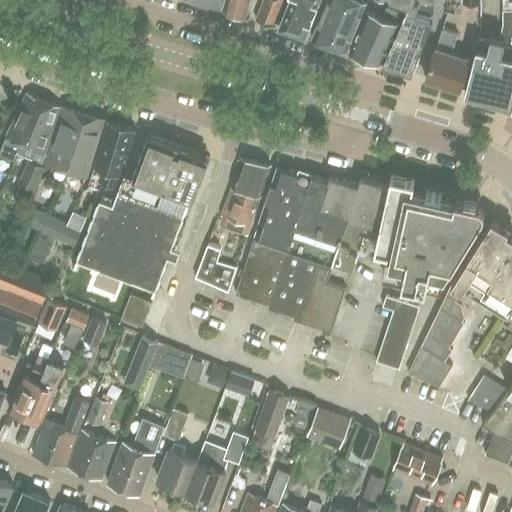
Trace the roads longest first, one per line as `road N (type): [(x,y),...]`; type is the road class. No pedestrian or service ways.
road 1 (residential): [(511,480),(469,462),(476,442),(470,431),(376,393),(335,395),(183,339),(173,315),(237,128)]
road 2 (tertiary): [(362,116),(0,3)]
road 3 (residential): [(362,116),(373,81),(128,0)]
road 4 (residential): [(0,51),(237,128)]
road 5 (residential): [(0,454),(150,511)]
road 6 (tertiary): [(511,173),(479,154),(362,116)]
road 7 (residential): [(237,128),(350,150),(362,116)]
